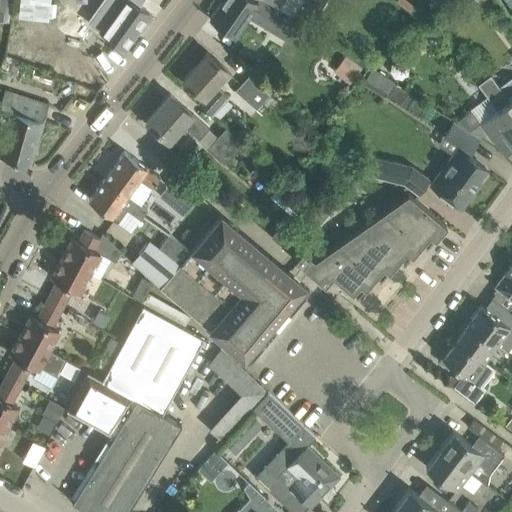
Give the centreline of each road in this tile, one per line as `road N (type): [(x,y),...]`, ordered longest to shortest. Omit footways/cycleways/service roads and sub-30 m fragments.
road 1 (tertiary): [(42,192),(193,0)]
road 2 (residential): [(383,374),(511,200)]
road 3 (residential): [(379,468),(336,434),(383,374)]
road 4 (residential): [(379,468),(425,405),(383,374)]
